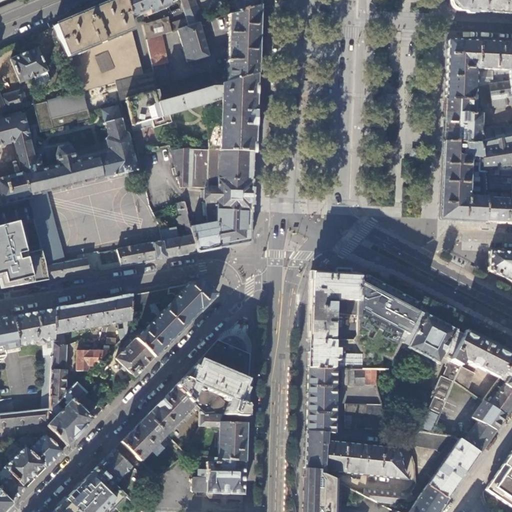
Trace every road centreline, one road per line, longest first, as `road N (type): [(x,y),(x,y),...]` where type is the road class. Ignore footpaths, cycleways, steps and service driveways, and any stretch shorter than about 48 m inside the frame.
road 1 (tertiary): [(235,297),(28,511)]
road 2 (residential): [(0,305),(206,266),(231,273),(235,297)]
road 3 (primary): [(327,233),(511,326)]
road 4 (primary): [(344,196),(328,170),(329,57),(314,46),(290,62)]
road 5 (primary): [(344,196),(350,19)]
road 6 (primary): [(288,94),(280,262)]
road 7 (primary): [(278,344),(272,511)]
road 8 (primary): [(288,94),(303,118),(300,208),(327,233)]
road 9 (primary): [(278,344),(296,269),(327,233)]
